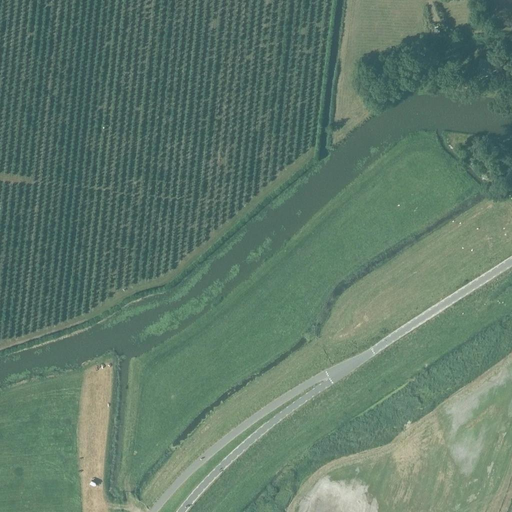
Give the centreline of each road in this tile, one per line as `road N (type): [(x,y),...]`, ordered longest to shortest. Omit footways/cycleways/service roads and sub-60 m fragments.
road 1 (tertiary): [(353,364),(249,423),(153,511)]
road 2 (tertiary): [(180,511),(259,432),(353,364)]
road 3 (tertiary): [(353,364),(511,262)]
